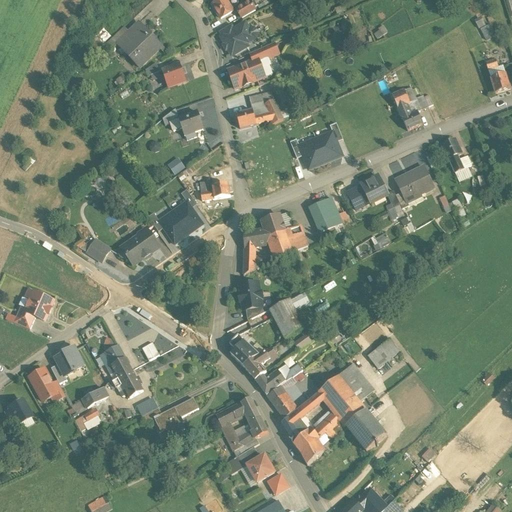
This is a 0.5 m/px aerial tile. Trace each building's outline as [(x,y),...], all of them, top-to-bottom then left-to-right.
[(232,13),(224,0),(222,0),(219,2),(216,2),(215,3),(214,5),(212,6),(220,20),(232,13)] [(250,3),(236,11),(242,20),(255,12),(250,3)] [(349,21),(345,20),(342,23),(341,27),(343,30),(346,32),(349,31),(351,28),(352,25),(351,23),(349,21)] [(483,20),(477,23),(479,28),(486,26),(483,20)] [(139,25),(130,34),(134,38),(143,29),(139,25)] [(222,39),(232,57),(247,48),(246,46),(246,44),(251,41),(253,41),(255,40),(257,38),(257,35),(256,33),(254,31),(251,30),(249,31),(245,25),(235,31),(222,39)] [(388,33),(383,25),(378,28),(380,31),(374,35),(377,39),(382,35),(383,37),(388,33)] [(232,26),(219,34),(222,39),(235,31),(232,26)] [(494,37),(489,27),(482,30),(487,40),(494,37)] [(159,49),(142,31),(144,30),(143,29),(134,38),(130,34),(117,45),(139,68),(161,48),(160,47),(159,49)] [(117,43),(109,35),(96,48),(104,56),(117,43)] [(274,45),(250,55),(253,62),(258,60),(258,62),(268,58),(268,60),(279,55),(274,45)] [(268,58),(258,62),(262,70),(269,67),(270,65),(268,60),(268,58)] [(253,62),(228,72),(235,91),(243,87),(244,88),(252,84),(265,79),(262,70),(258,62),(258,60),(253,62)] [(496,60),(486,63),(488,71),(498,68),(496,60)] [(159,73),(156,64),(145,71),(147,77),(159,73)] [(323,68),(317,64),(313,71),(319,75),(323,68)] [(180,65),(162,72),(168,89),(186,83),(180,65)] [(269,67),(262,70),(265,79),(271,76),(272,74),(269,67)] [(505,74),(490,79),(495,94),(510,90),(505,74)] [(404,92),(392,97),(398,110),(406,106),(410,105),(404,92)] [(271,93),(249,99),(251,107),(263,104),(264,106),(274,101),(271,93)] [(264,106),(268,115),(271,122),(273,126),(284,121),(283,120),(283,121),(281,115),(274,101),(264,106)] [(417,113),(410,116),(406,106),(398,110),(407,132),(423,125),(417,113)] [(162,120),(165,126),(170,124),(179,121),(178,120),(175,111),(162,120)] [(253,111),(236,115),(240,130),(256,126),(255,118),(253,111)] [(289,111),(281,115),(283,121),(283,120),(291,117),(289,111)] [(196,114),(178,120),(179,121),(170,124),(173,132),(181,129),(184,137),(202,131),(196,114)] [(268,115),(255,118),(256,126),(271,122),(268,115)] [(333,132),(337,142),(343,140),(336,125),(330,127),(332,133),(333,132)] [(308,172),(343,158),(337,142),(333,132),(332,133),(299,146),(298,146),(303,158),(308,172)] [(303,158),(298,146),(299,146),(297,141),(290,143),(297,160),(303,158)] [(455,142),(442,147),(448,161),(449,160),(455,174),(464,170),(457,157),(461,155),(455,142)] [(437,167),(431,156),(426,159),(431,169),(437,167)] [(168,165),(174,175),(184,169),(178,159),(168,165)] [(433,188),(423,168),(409,175),(410,176),(396,183),(401,194),(406,203),(420,196),(420,194),(433,188)] [(378,177),(361,185),(362,188),(370,204),(387,196),(387,195),(378,177)] [(228,185),(213,188),(213,192),(214,200),(230,198),(228,185)] [(356,211),(370,204),(362,188),(348,194),(356,211)] [(187,203),(192,210),(197,206),(187,192),(182,195),(187,203)] [(213,192),(201,194),(202,202),(214,200),(213,192)] [(393,192),(387,195),(387,196),(393,210),(400,206),(396,197),(393,192)] [(401,194),(396,197),(400,206),(402,211),(409,207),(406,203),(401,194)] [(449,207),(444,197),(439,200),(444,209),(449,207)] [(331,199),(309,209),(320,235),(343,225),(341,221),(339,216),(331,199)] [(192,210),(187,203),(173,213),(189,236),(203,226),(192,210)] [(189,236),(173,213),(159,222),(164,230),(175,245),(189,236)] [(158,233),(164,230),(159,222),(154,214),(148,218),(158,233)] [(280,217),(261,223),(264,231),(266,239),(286,233),(286,232),(280,217)] [(405,229),(412,225),(408,218),(401,221),(405,229)] [(300,227),(286,232),(286,233),(292,255),(308,248),(300,227)] [(147,231),(121,249),(122,251),(121,252),(120,253),(119,255),(120,256),(120,258),(122,258),(123,259),(125,259),(127,257),(132,265),(136,265),(144,260),(144,261),(151,255),(157,250),(158,246),(147,231)] [(264,231),(243,234),(244,249),(254,248),(258,247),(267,246),(266,239),(264,231)] [(286,233),(266,239),(267,246),(269,245),(271,252),(274,261),(275,261),(292,255),(286,233)] [(389,244),(385,235),(376,240),(381,249),(389,244)] [(110,250),(95,241),(87,254),(102,263),(110,250)] [(254,248),(244,249),(244,276),(245,276),(254,271),(254,262),(254,248)] [(271,252),(256,259),(256,262),(254,262),(254,271),(274,261),(271,252)] [(258,284),(239,287),(241,295),(239,296),(240,304),(242,303),(243,312),(246,311),(262,309),(261,301),(263,300),(261,292),(259,293),(258,284)] [(298,308),(311,303),(306,293),(294,299),(298,308)] [(52,303),(36,295),(33,303),(30,302),(26,311),(25,314),(35,318),(43,322),(46,315),(48,315),(50,310),(49,310),(52,303)] [(289,301),(284,305),(270,311),(285,340),(304,329),(289,301)] [(35,318),(25,314),(26,311),(20,309),(13,324),(29,331),(35,318)] [(262,309),(246,311),(247,320),(248,322),(264,314),(262,309)] [(238,336),(230,345),(236,350),(244,342),(238,336)] [(306,337),(295,345),(299,351),(311,343),(308,338),(306,337)] [(398,354),(388,341),(368,357),(378,369),(398,354)] [(259,357),(244,342),(236,350),(231,355),(243,367),(251,362),(259,357)] [(143,350),(149,362),(159,356),(153,344),(143,350)] [(118,346),(105,354),(108,360),(121,353),(118,346)] [(84,367),(74,348),(64,354),(64,355),(55,360),(58,366),(65,378),(75,373),(74,372),(84,367)] [(271,350),(265,354),(270,361),(275,358),(271,350)] [(132,371),(121,353),(108,360),(112,367),(115,373),(118,379),(132,371)] [(259,357),(251,362),(243,367),(250,374),(257,370),(260,368),(270,361),(265,354),(260,356),(259,357)] [(65,378),(58,366),(51,370),(58,382),(59,385),(67,381),(65,378)] [(285,366),(278,372),(286,383),(291,380),(292,379),(293,379),(302,373),(303,372),(299,366),(290,373),(285,366)] [(354,397),(359,403),(373,392),(353,366),(338,378),(354,397)] [(112,367),(107,370),(110,376),(115,373),(112,367)] [(257,370),(250,374),(255,382),(263,377),(263,376),(262,376),(260,373),(257,370)] [(52,385),(44,371),(30,379),(43,403),(56,396),(58,395),(52,385)] [(119,380),(113,383),(116,389),(122,386),(125,391),(127,395),(130,399),(143,392),(132,371),(118,379),(119,380)] [(266,381),(259,386),(267,397),(286,383),(278,372),(266,381)] [(263,377),(255,382),(259,386),(266,381),(263,377)] [(338,378),(319,394),(324,401),(335,414),(354,397),(338,378)] [(59,385),(58,382),(52,385),(58,395),(56,396),(59,402),(66,398),(59,385)] [(104,389),(83,401),(87,410),(108,398),(104,389)] [(296,411),(279,389),(267,398),(284,420),(296,411)] [(319,394),(288,419),(293,426),(324,401),(319,394)] [(354,397),(335,414),(346,428),(366,412),(359,403),(354,397)] [(161,415),(154,419),(154,420),(155,422),(156,421),(157,420),(162,431),(167,429),(171,437),(174,436),(177,442),(185,438),(181,432),(185,430),(180,419),(199,410),(193,399),(161,415)] [(251,400),(231,410),(236,421),(247,416),(251,424),(261,420),(251,400)] [(31,418),(22,401),(8,409),(10,411),(15,422),(18,426),(31,418)] [(158,409),(142,418),(145,424),(154,420),(154,419),(161,415),(158,409)] [(231,410),(216,417),(226,437),(232,433),(228,426),(231,424),(231,423),(236,421),(231,410)] [(15,422),(10,411),(4,414),(10,425),(15,422)] [(366,412),(346,428),(367,453),(371,450),(377,445),(386,437),(366,412)] [(98,417),(95,418),(92,413),(81,419),(87,431),(101,424),(98,417)] [(293,426),(288,419),(281,425),(294,445),(301,439),(293,426)] [(251,424),(254,431),(251,433),(255,440),(256,440),(268,434),(261,420),(251,424)] [(328,421),(315,434),(320,439),(325,434),(330,429),(333,426),(328,421)] [(333,426),(330,429),(336,435),(343,428),(338,421),(333,426)] [(294,445),(293,446),(301,456),(316,443),(320,439),(315,434),(311,429),(301,439),(294,445)] [(330,429),(325,434),(330,440),(336,435),(330,429)] [(243,448),(238,439),(235,440),(232,433),(226,437),(234,453),(243,448)] [(251,433),(238,439),(243,448),(244,447),(255,440),(251,433)] [(255,440),(244,447),(247,452),(254,448),(259,445),(256,440),(255,440)] [(47,446),(49,452),(58,449),(56,443),(47,446)] [(316,443),(301,456),(307,467),(324,454),(316,443)] [(381,449),(377,445),(371,450),(375,454),(381,449)] [(247,452),(238,457),(245,469),(248,467),(247,467),(260,459),(254,448),(247,452)] [(387,465),(395,457),(390,451),(381,459),(387,465)] [(260,459),(247,467),(248,467),(257,484),(275,474),(265,457),(260,459)] [(281,477),(268,485),(276,498),(289,490),(281,477)] [(383,504),(370,491),(356,502),(357,503),(363,511),(384,511),(387,509),(383,504)] [(391,496),(383,504),(387,509),(391,505),(395,500),(391,496)] [(103,497),(89,505),(92,511),(108,511),(114,510),(111,503),(107,505),(103,497)] [(262,511),(283,511),(278,503),(262,511)] [(357,503),(346,511),(361,511),(363,511),(357,503)]
